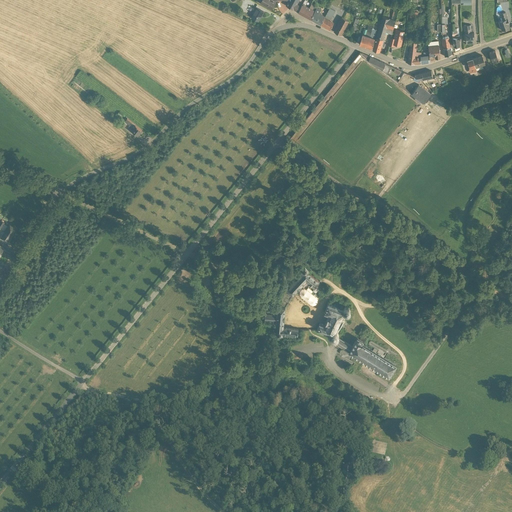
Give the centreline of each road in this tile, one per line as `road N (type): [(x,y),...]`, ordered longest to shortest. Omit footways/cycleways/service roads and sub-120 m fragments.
road 1 (unclassified): [(83,381),(277,141)]
road 2 (unclassified): [(271,32),(240,72),(146,146),(59,193)]
road 3 (unclassified): [(484,281),(277,141)]
road 4 (track): [(324,279),(370,304),(472,297)]
road 5 (residential): [(354,45),(414,68),(482,49)]
road 6 (unclassified): [(0,484),(79,386)]
road 7 (unclassified): [(277,141),(354,45)]
